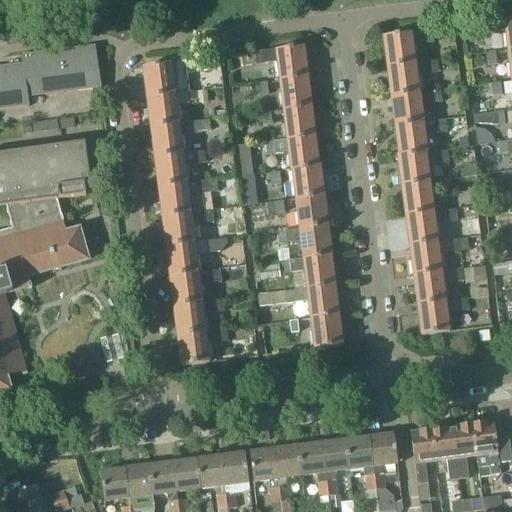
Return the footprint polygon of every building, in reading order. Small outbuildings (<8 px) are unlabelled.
[(491,24),(483,24),(485,37),(493,36),(491,24)] [(432,31),(425,32),(426,44),(434,43),(432,31)] [(395,37),(383,38),(384,43),(388,68),(415,65),(411,34),(399,36),(399,35),(394,36),(395,37)] [(0,109),(27,106),(28,108),(29,108),(28,97),(63,92),(63,94),(64,94),(64,92),(99,88),(99,90),(101,89),(101,85),(95,46),(94,47),(94,48),(59,52),(57,52),(22,57),(22,56),(20,56),(22,66),(0,68),(0,109)] [(277,51),(243,56),(244,68),(256,66),(256,67),(278,64),(280,82),(308,79),(305,52),(304,48),(293,50),(293,49),(288,50),(277,52),(277,51)] [(497,66),(495,53),(486,54),(488,67),(497,66)] [(206,60),(184,63),(186,75),(193,74),(194,74),(194,73),(207,71),(206,60)] [(428,62),(429,76),(439,74),(437,61),(428,62)] [(154,67),(143,69),(144,74),(147,99),(175,96),(188,94),(189,94),(186,75),(184,63),(171,65),(169,65),(159,67),(159,66),(154,67)] [(415,65),(388,68),(392,98),(419,94),(415,65)] [(308,79),(280,82),(284,112),(311,108),(308,79)] [(258,84),(259,97),(269,96),(268,83),(258,84)] [(500,84),(491,85),(492,97),(502,96),(500,84)] [(432,92),(433,104),(443,103),(441,91),(432,92)] [(189,94),(188,94),(190,106),(198,105),(198,104),(196,92),(189,94)] [(419,94),(392,98),(396,128),(423,124),(419,94)] [(175,96),(147,99),(151,129),(179,125),(175,96)] [(311,108),(284,112),(287,141),(287,142),(315,138),(311,108)] [(271,113),(261,114),(263,127),(272,126),(271,113)] [(473,117),(474,125),(497,126),(505,125),(504,113),(473,117)] [(179,125),(151,129),(155,159),(184,155),(182,135),(210,132),(209,121),(179,125)] [(436,122),(437,134),(447,133),(445,121),(436,122)] [(423,124),(396,128),(399,157),(400,158),(426,154),(426,155),(427,155),(423,124)] [(287,141),(265,144),(267,157),(289,154),(291,172),(293,172),(292,171),(319,168),(319,167),(315,138),(287,142),(287,141)] [(469,149),(468,138),(459,140),(460,150),(469,149)] [(508,155),(506,143),(498,144),(499,156),(508,155)] [(3,296),(12,293),(8,280),(25,276),(26,279),(29,278),(28,277),(88,261),(78,226),(66,230),(62,216),(61,216),(57,201),(86,197),(84,187),(90,186),(85,145),(0,155),(0,208),(6,208),(12,230),(0,233),(0,393),(9,391),(5,378),(24,373),(3,296)] [(195,153),(197,166),(215,163),(213,151),(195,153)] [(448,152),(439,153),(440,165),(449,164),(448,152)] [(399,157),(398,157),(402,188),(430,184),(426,155),(426,154),(400,158),(399,157)] [(184,155),(155,159),(159,188),(188,185),(184,155)] [(253,177),(252,165),(241,167),(243,178),(253,177)] [(319,168),(292,171),(293,172),(296,201),(324,198),(320,167),(319,167),(319,168)] [(511,181),(511,172),(502,174),(503,186),(511,184),(511,181)] [(280,174),(270,175),(272,187),(281,186),(280,174)] [(253,177),(243,178),(243,184),(241,184),(242,193),(256,191),(255,176),(253,177)] [(199,183),(201,195),(210,194),(208,181),(199,183)] [(442,182),(444,194),(453,193),(452,181),(442,182)] [(430,184),(402,188),(406,217),(434,214),(434,213),(430,184)] [(188,185),(159,188),(163,218),(191,214),(188,185)] [(324,198),(296,201),(300,230),(300,231),(328,227),(324,198)] [(283,202),(265,205),(267,217),(285,214),(283,202)] [(506,204),(492,206),(493,216),(509,214),(507,204),(506,204)] [(434,214),(406,217),(410,247),(438,243),(435,226),(456,223),(455,210),(434,213),(434,214)] [(203,213),(204,225),(214,224),(212,212),(203,213)] [(191,214),(163,218),(166,248),(195,244),(191,214)] [(300,230),(287,232),(289,244),(301,243),(304,261),(331,257),(328,227),(300,231),(300,230)] [(287,232),(278,233),(279,246),(289,244),(287,232)] [(195,244),(166,248),(170,278),(198,274),(196,256),(220,253),(227,244),(226,240),(195,244)] [(459,240),(450,241),(451,254),(461,253),(459,240)] [(438,243),(410,247),(414,277),(442,273),(438,243)] [(331,257),(304,261),(307,290),(335,287),(331,257)] [(291,262),(281,263),(282,265),(283,275),(292,274),(291,262)] [(508,264),(493,266),(495,277),(509,276),(508,264)] [(281,278),(279,266),(258,268),(260,281),(281,278)] [(442,273),(414,277),(418,307),(446,303),(443,285),(465,282),(463,270),(442,273)] [(219,272),(211,273),(213,284),(221,283),(219,272)] [(198,274),(170,278),(174,307),(202,304),(198,274)] [(286,292),(258,296),(260,308),(309,302),(311,320),(339,317),(335,287),(307,290),(295,291),(295,292),(286,293),(286,292)] [(467,300),(456,301),(457,314),(469,312),(467,300)] [(223,301),(215,302),(216,314),(225,313),(223,301)] [(446,303),(418,307),(422,337),(449,333),(446,303)] [(202,304),(174,307),(178,337),(205,334),(202,304)] [(339,317),(311,320),(315,351),(342,347),(339,317)] [(297,322),(290,323),(291,335),(299,333),(297,322)] [(227,331),(219,332),(220,344),(228,343),(227,331)] [(489,332),(479,333),(480,343),(490,342),(489,332)] [(205,334),(178,337),(182,368),(209,364),(205,334)] [(130,358),(124,335),(100,341),(106,364),(130,358)] [(494,422),(473,425),(477,457),(479,469),(490,468),(492,477),(501,475),(500,464),(511,463),(509,439),(497,441),(494,422)] [(473,425),(452,427),(459,481),(470,479),(467,459),(477,457),(473,425)] [(452,427),(433,430),(437,463),(447,461),(450,482),(459,481),(452,427)] [(412,438),(410,438),(411,444),(413,444),(415,465),(416,465),(419,486),(429,484),(426,464),(437,463),(433,430),(411,433),(412,438)] [(394,435),(370,438),(374,468),(373,468),(374,477),(383,476),(382,467),(398,465),(394,435)] [(370,438),(346,441),(350,471),(364,469),(365,478),(374,477),(373,468),(374,468),(370,438)] [(346,441),(323,444),(327,474),(328,483),(336,481),(336,482),(338,482),(337,473),(350,471),(346,441)] [(323,444),(299,447),(303,477),(316,475),(327,474),(323,444)] [(299,447),(275,450),(279,480),(303,477),(299,447)] [(275,450),(250,453),(254,484),(269,482),(270,490),(279,489),(280,489),(279,480),(275,450)] [(245,454),(222,457),(226,487),(227,496),(235,495),(250,493),(245,454)] [(222,457),(197,460),(202,490),(215,489),(217,511),(227,511),(229,510),(227,496),(226,487),(222,457)] [(197,460),(173,463),(177,493),(186,492),(202,490),(197,460)] [(173,463),(149,466),(154,496),(167,495),(168,511),(178,511),(178,502),(179,502),(177,493),(173,463)] [(149,466),(126,469),(130,500),(129,500),(130,509),(130,511),(150,511),(155,511),(153,497),(154,496),(149,466)] [(126,469),(102,472),(106,503),(129,500),(130,500),(126,469)] [(383,476),(374,477),(376,492),(385,490),(383,476)] [(378,511),(376,492),(374,477),(365,478),(367,493),(365,494),(367,511),(378,511)] [(336,481),(328,483),(330,498),(338,497),(336,482),(336,481)] [(317,484),(319,499),(320,499),(330,498),(328,483),(317,484)] [(37,486),(12,495),(18,511),(38,511),(67,502),(64,492),(50,498),(50,499),(42,501),(37,486)] [(280,489),(279,489),(281,504),(290,503),(288,488),(280,489)] [(270,490),(272,506),(281,504),(279,489),(270,490)] [(206,511),(213,511),(210,494),(202,495),(203,504),(205,504),(206,511)] [(235,495),(227,496),(229,510),(237,510),(235,495)] [(67,502),(38,511),(66,511),(83,506),(80,497),(67,502)] [(340,497),(330,498),(331,510),(341,508),(340,497)] [(502,509),(500,497),(482,499),(484,511),(502,509)] [(179,502),(178,502),(178,511),(188,511),(188,501),(179,502)] [(473,511),(472,501),(462,502),(463,511),(473,511)] [(453,511),(463,511),(462,502),(453,503),(453,511)]
